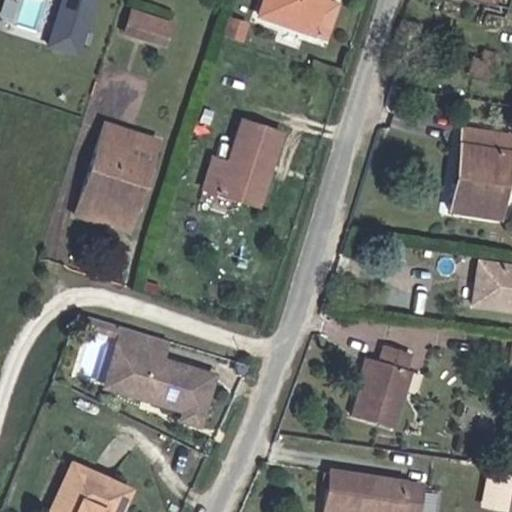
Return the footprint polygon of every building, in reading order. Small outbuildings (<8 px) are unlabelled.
[(52,0),(41,43),(78,53),(92,0),(52,0)] [(260,0),(257,12),(326,37),(337,0),(260,0)] [(167,18),(131,5),(123,24),(160,36),(167,18)] [(392,23),(386,40),(411,47),(416,30),(392,23)] [(467,73),(487,76),(493,55),(482,53),(477,66),(468,64),(467,73)] [(124,223),(132,201),(123,196),(137,157),(146,160),(153,134),(99,117),(70,205),(124,223)] [(253,202),(278,130),(276,130),(236,117),(218,167),(202,163),(196,180),(195,184),(253,202)] [(456,125),(454,141),(460,142),(454,179),(447,178),(443,205),(490,213),(503,134),(456,125)] [(460,142),(454,141),(447,178),(454,179),(460,142)] [(511,309),(511,265),(464,259),(458,303),(505,309),(511,309)] [(111,319),(79,308),(74,319),(107,330),(111,319)] [(107,330),(113,332),(117,321),(111,319),(107,330)] [(162,337),(117,321),(113,332),(110,341),(120,344),(114,362),(123,389),(177,407),(173,417),(191,423),(208,374),(156,356),(162,337)] [(491,368),(511,372),(511,343),(501,340),(491,368)] [(120,344),(110,341),(97,381),(123,389),(114,362),(120,344)] [(364,364),(357,390),(348,422),(386,431),(402,374),(397,371),(401,354),(378,347),(371,365),(364,364)] [(110,511),(123,485),(69,460),(50,503),(44,505),(40,511),(110,511)] [(331,491),(422,502),(424,493),(335,474),(331,491)] [(419,511),(422,502),(331,491),(326,511),(331,511),(419,511)]
